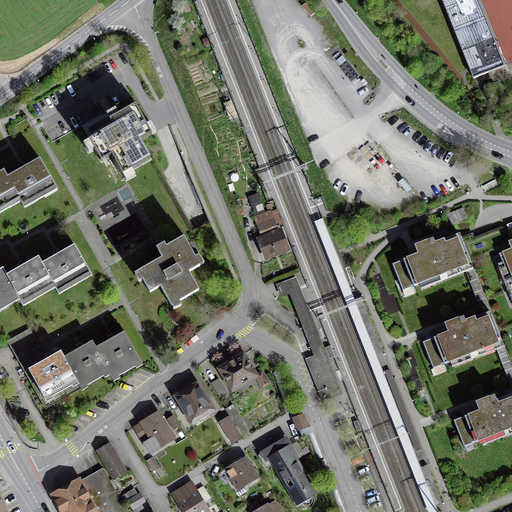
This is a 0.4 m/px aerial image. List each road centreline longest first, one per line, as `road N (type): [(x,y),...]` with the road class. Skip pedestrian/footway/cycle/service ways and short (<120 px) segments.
road 1 (residential): [(174,100),(251,288),(234,326)]
road 2 (secondary): [(332,0),(427,106),(511,154)]
road 3 (residential): [(234,326),(290,362),(360,511)]
road 4 (secondary): [(0,96),(130,0)]
road 5 (residential): [(234,326),(110,421)]
road 6 (residential): [(174,100),(154,110),(131,76),(50,121)]
